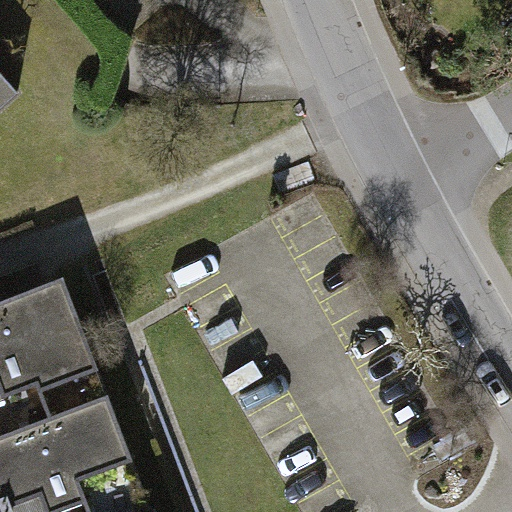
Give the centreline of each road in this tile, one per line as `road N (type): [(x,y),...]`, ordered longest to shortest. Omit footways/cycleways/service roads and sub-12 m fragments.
road 1 (residential): [(415,188),(329,0)]
road 2 (residential): [(511,359),(415,188)]
